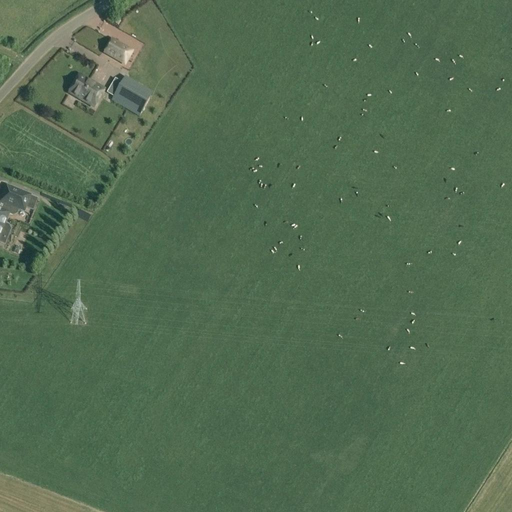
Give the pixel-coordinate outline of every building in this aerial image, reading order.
[(130,55),(110,44),(103,56),(115,63),(123,67),(126,61),(130,55)] [(104,90),(80,76),(70,93),(94,108),(104,90)] [(140,117),(154,93),(126,77),(112,100),(140,117)] [(8,206),(30,209),(32,199),(9,195),(8,206)] [(0,236),(10,213),(0,209),(0,236)]
